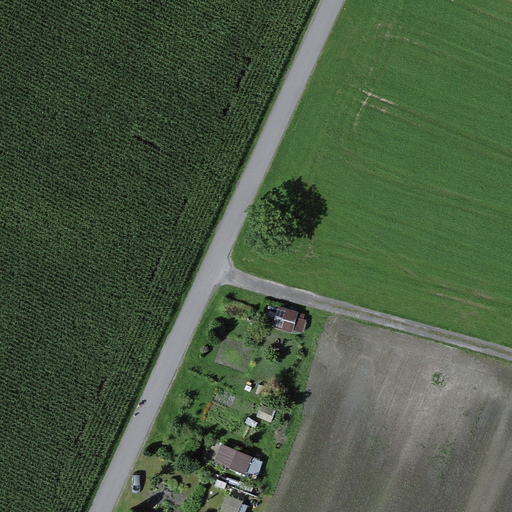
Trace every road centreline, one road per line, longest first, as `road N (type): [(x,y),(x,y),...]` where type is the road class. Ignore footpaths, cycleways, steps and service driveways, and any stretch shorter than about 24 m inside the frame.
road 1 (unclassified): [(102,511),(335,0)]
road 2 (track): [(212,270),(511,352)]
